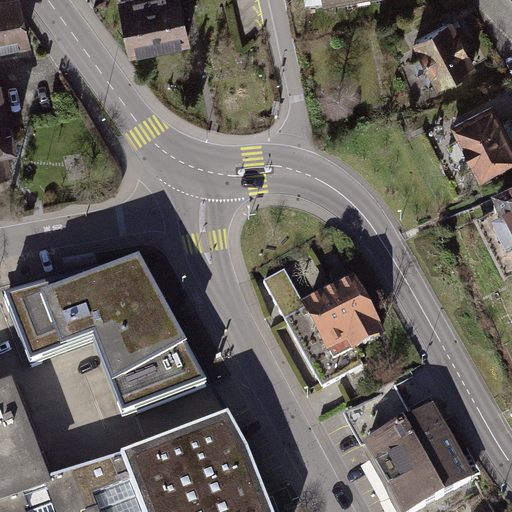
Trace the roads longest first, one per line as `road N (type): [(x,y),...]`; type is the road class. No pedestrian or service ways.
road 1 (tertiary): [(206,170),(205,244),(229,310),(340,511)]
road 2 (tertiary): [(306,176),(369,222),(511,459)]
road 3 (tertiary): [(49,0),(148,134),(206,170)]
road 4 (residential): [(0,245),(142,214),(206,170)]
road 5 (residential): [(275,0),(306,176)]
